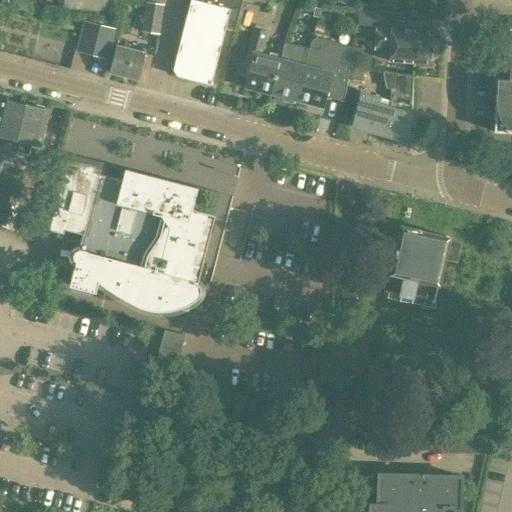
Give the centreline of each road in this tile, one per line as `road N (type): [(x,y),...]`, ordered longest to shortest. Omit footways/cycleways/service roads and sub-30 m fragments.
road 1 (residential): [(0,68),(350,160)]
road 2 (residential): [(336,461),(350,160)]
road 3 (residential): [(456,180),(461,0)]
